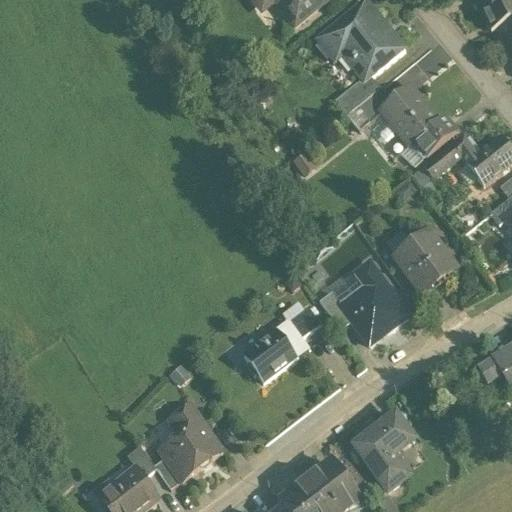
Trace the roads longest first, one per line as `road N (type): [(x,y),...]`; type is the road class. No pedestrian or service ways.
road 1 (residential): [(511,303),(355,395),(204,511)]
road 2 (residential): [(511,115),(410,0)]
